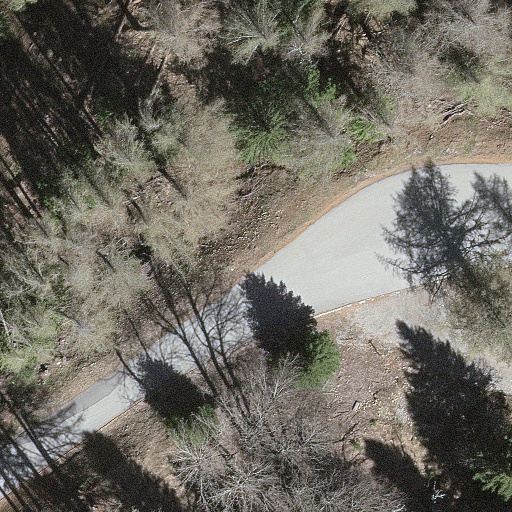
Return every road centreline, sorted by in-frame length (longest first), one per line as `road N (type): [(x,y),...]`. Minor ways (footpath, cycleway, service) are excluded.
road 1 (unclassified): [(0,475),(114,395),(344,263),(422,227),(511,207)]
road 2 (track): [(355,258),(376,296),(411,326),(511,368)]
